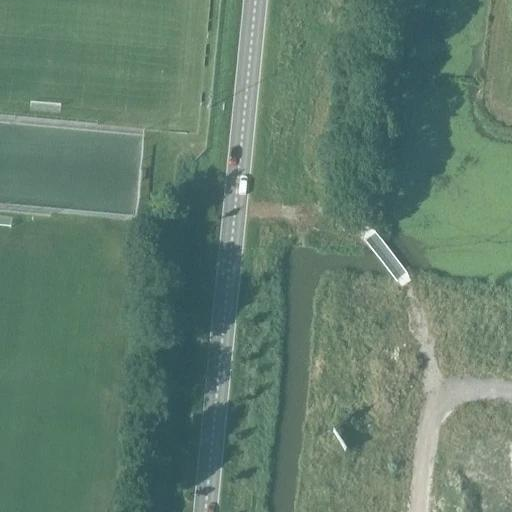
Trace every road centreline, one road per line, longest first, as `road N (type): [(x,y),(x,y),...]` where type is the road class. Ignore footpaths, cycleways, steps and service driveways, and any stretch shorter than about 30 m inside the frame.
road 1 (tertiary): [(205,511),(255,0)]
road 2 (residential): [(413,511),(430,407),(460,393),(511,396)]
